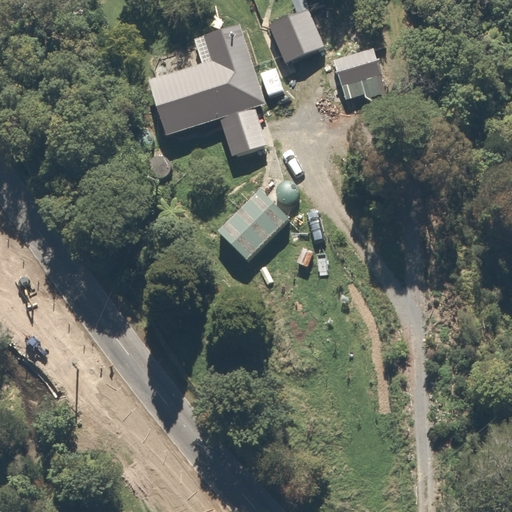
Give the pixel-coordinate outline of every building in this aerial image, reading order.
[(317,16),(253,43),(269,79),(332,53),(317,16)] [(132,95),(151,151),(248,118),(225,37),(187,46),(197,73),(132,95)] [(360,61),(311,73),(320,108),(368,96),(360,61)] [(242,128),(207,138),(217,169),(251,158),(242,128)] [(283,227),(247,195),(207,240),(243,272),(283,227)]
